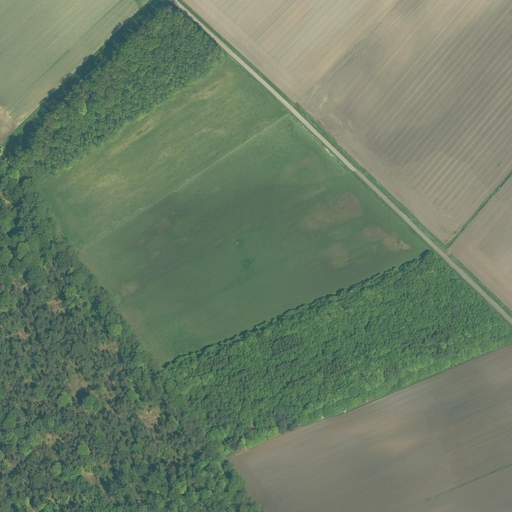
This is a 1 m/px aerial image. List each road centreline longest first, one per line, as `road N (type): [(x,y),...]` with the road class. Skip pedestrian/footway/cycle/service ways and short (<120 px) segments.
road 1 (unclassified): [(511,322),(173,0)]
road 2 (track): [(257,511),(67,245)]
road 3 (track): [(0,272),(67,245),(0,151)]
